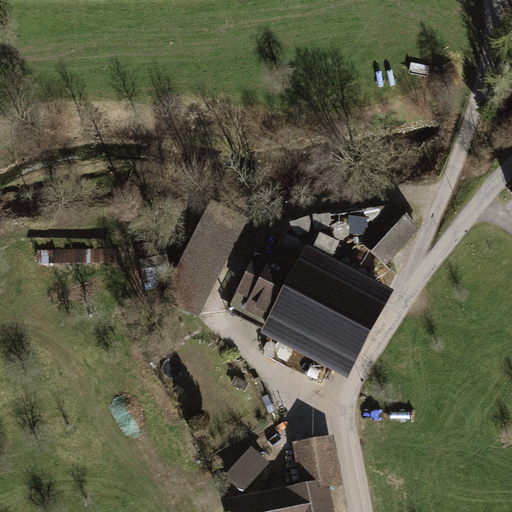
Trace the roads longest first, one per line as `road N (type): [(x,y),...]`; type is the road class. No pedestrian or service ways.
road 1 (residential): [(406,296),(481,89),(497,12),(492,0)]
road 2 (residential): [(361,511),(348,444),(360,384),(406,296)]
road 3 (residential): [(406,296),(511,175)]
